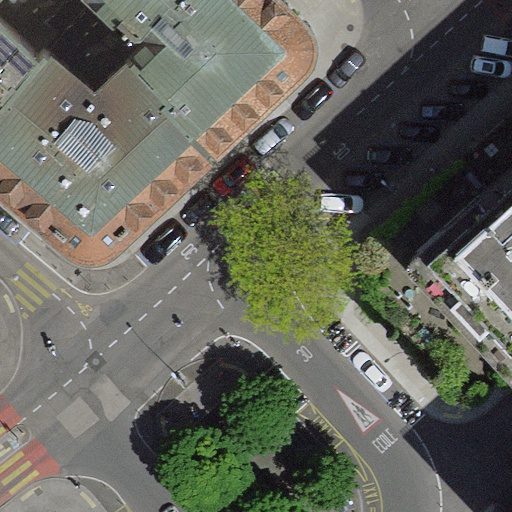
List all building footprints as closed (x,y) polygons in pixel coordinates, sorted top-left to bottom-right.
[(0,0),(0,22),(38,57),(47,45),(60,34),(51,24),(71,0),(0,0)] [(0,0),(0,101),(38,57),(0,22),(0,0)] [(155,34),(133,55),(210,143),(305,55),(309,46),(309,39),(306,29),(275,0),(103,0),(135,30),(142,30),(146,25),(155,34)] [(95,88),(47,45),(38,57),(0,101),(0,173),(76,236),(90,242),(105,240),(117,231),(210,143),(133,55),(109,76),(112,89),(90,109),(81,105),(95,88)] [(511,166),(511,113),(376,236),(367,251),(362,266),(363,284),(367,301),(378,316),(457,400),(465,403),(474,403),(483,397),(511,370),(511,364),(412,258),(511,166)] [(511,166),(412,258),(511,364),(511,166)]
